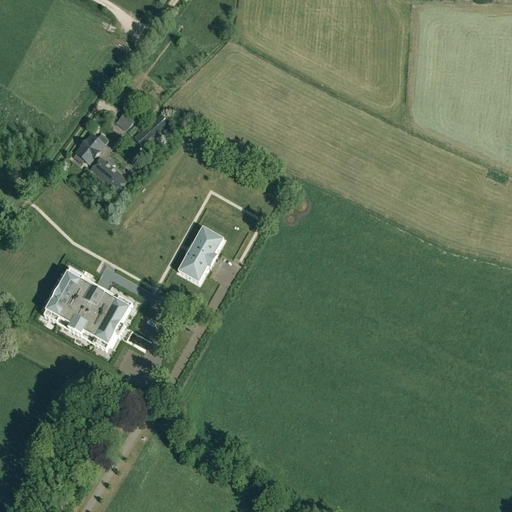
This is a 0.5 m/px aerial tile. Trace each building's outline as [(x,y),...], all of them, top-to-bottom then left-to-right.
[(137,121),(127,113),(118,124),(128,132),(137,121)] [(141,147),(169,122),(162,114),(134,139),(141,147)] [(97,142),(91,137),(75,157),(89,168),(105,148),(104,148),(108,143),(101,137),(97,142)] [(91,172),(119,196),(129,184),(101,160),(91,172)] [(199,286),(208,270),(210,271),(217,259),(215,258),(224,242),(203,230),(194,246),(194,247),(196,248),(190,258),(188,257),(188,258),(179,274),(199,286)] [(58,326),(59,324),(70,330),(69,333),(82,340),(84,337),(95,344),(93,346),(107,354),(115,339),(119,341),(126,329),(122,327),(133,307),(107,293),(104,298),(103,297),(104,296),(98,293),(98,294),(97,293),(99,289),(70,272),(60,291),(56,289),(49,301),(53,303),(44,319),(58,326)]
